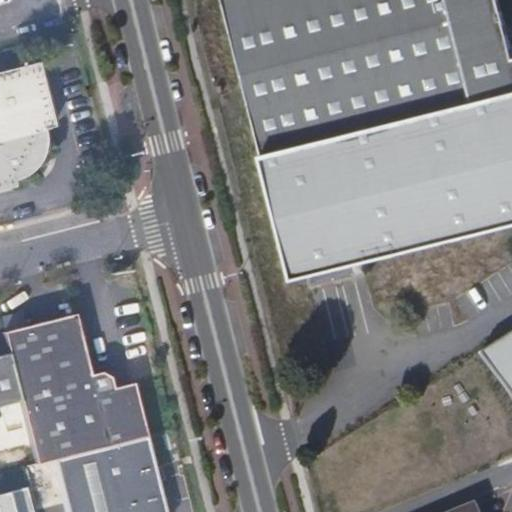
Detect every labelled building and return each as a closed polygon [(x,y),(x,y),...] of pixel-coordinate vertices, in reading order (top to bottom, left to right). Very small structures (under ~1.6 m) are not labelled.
[(511,45),(500,0),(223,0),(293,282),(511,227),(511,45)] [(55,128),(40,63),(28,66),(44,130),(55,128)] [(44,130),(28,66),(0,72),(0,190),(17,186),(16,180),(31,176),(37,172),(41,166),(44,156),(45,144),(44,130)] [(39,465),(53,461),(147,438),(132,384),(112,388),(110,378),(102,371),(95,372),(80,313),(4,332),(8,347),(22,400),(39,465)] [(511,325),(477,349),(511,397),(511,325)] [(0,405),(22,400),(8,347),(0,348),(0,405)] [(147,438),(53,461),(65,511),(165,511),(159,483),(151,485),(149,473),(156,472),(147,438)] [(163,470),(156,472),(149,473),(151,485),(159,483),(165,482),(163,470)] [(0,511),(27,511),(23,491),(0,497),(0,511)]
